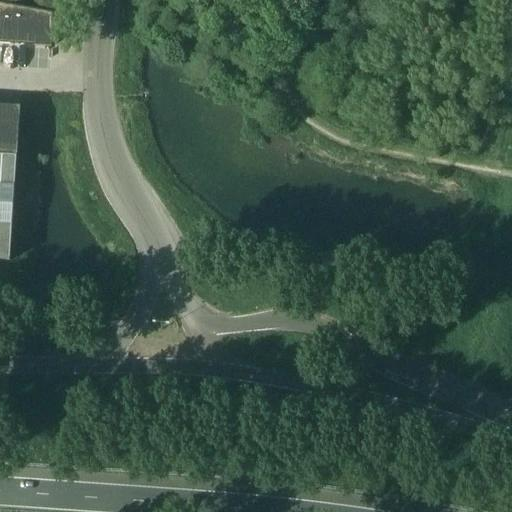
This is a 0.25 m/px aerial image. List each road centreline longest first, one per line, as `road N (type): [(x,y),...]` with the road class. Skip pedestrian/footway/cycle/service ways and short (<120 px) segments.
road 1 (motorway): [(511,427),(407,381),(299,319),(189,321)]
road 2 (tertiary): [(189,321),(169,257),(108,157),(96,77),(104,0)]
road 3 (motorway): [(252,511),(0,491)]
